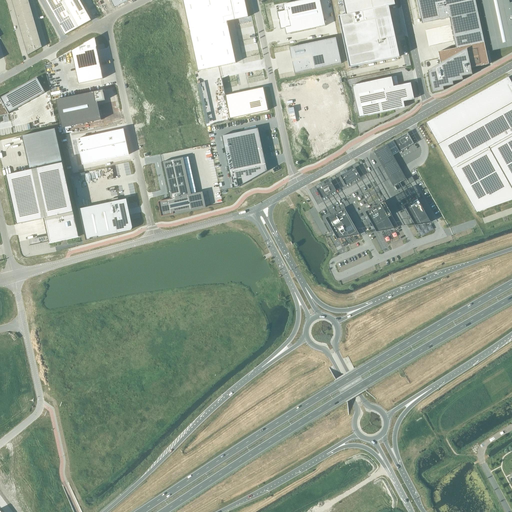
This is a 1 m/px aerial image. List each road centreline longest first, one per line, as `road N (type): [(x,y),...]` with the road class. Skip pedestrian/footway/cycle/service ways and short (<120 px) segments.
road 1 (trunk): [(511,284),(141,511)]
road 2 (trunk): [(163,511),(511,299)]
road 3 (unclassified): [(106,21),(153,238)]
road 4 (trunk): [(259,369),(105,511)]
road 5 (unclassified): [(255,0),(290,165),(301,184)]
road 6 (trunk): [(511,249),(367,306)]
road 7 (unclassified): [(13,275),(153,238)]
road 8 (unclassified): [(0,442),(39,410),(24,323)]
road 9 (unclassified): [(0,79),(106,21)]
road 10 (tertiary): [(306,334),(326,350),(357,407),(359,435)]
road 11 (tertiary): [(386,419),(363,402),(335,348),(333,320)]
